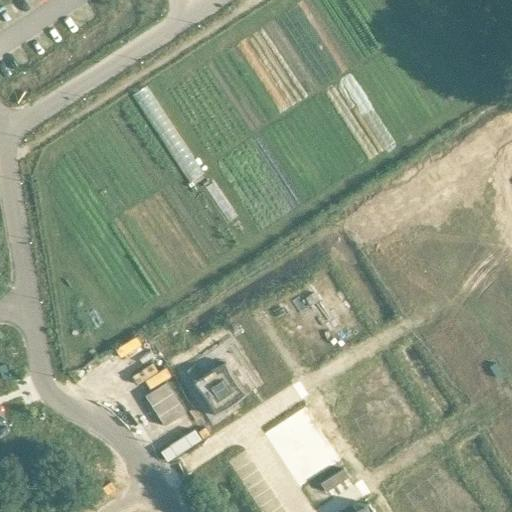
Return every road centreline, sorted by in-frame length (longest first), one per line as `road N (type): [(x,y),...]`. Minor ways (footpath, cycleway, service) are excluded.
road 1 (residential): [(168,511),(109,422),(43,379),(25,301)]
road 2 (residential): [(4,134),(212,0)]
road 3 (residential): [(25,301),(4,134)]
